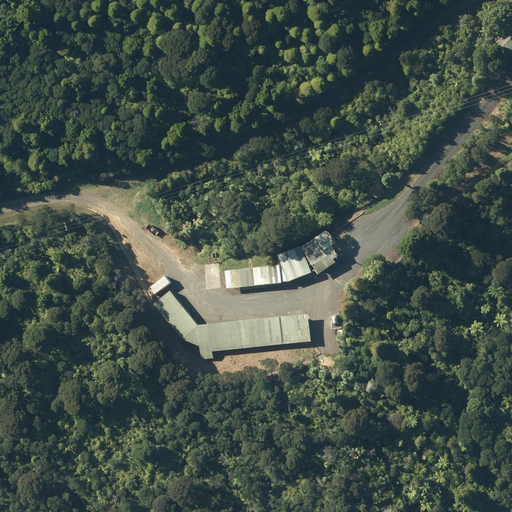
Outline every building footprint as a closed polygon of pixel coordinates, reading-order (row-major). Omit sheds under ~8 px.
[(511,28),(499,41),(511,53),(511,28)] [(308,246),(322,272),(341,261),(339,257),(343,254),(337,244),(329,248),(322,236),(308,246)] [(283,254),(292,281),(317,270),(306,245),(283,254)] [(230,269),(231,287),(286,282),(285,264),(230,269)] [(164,294),(172,287),(166,280),(158,287),(164,294)] [(204,345),(205,358),(217,356),(216,351),(315,340),(312,313),(203,323),(175,289),(158,302),(185,338),(204,345)] [(335,333),(327,334),(328,344),(336,343),(335,333)]
